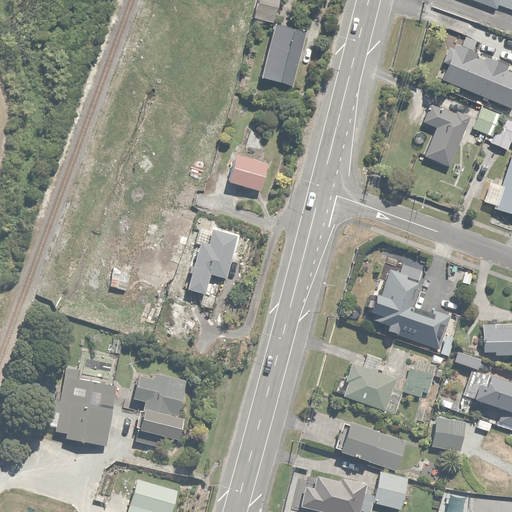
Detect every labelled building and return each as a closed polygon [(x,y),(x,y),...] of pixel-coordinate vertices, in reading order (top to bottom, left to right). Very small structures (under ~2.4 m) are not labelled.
[(278,0),(257,0),(253,20),(272,24),(278,0)] [(511,0),(475,0),(497,8),(498,4),(511,8),(511,0)] [(259,80),(277,85),(291,89),(306,35),(274,27),(259,80)] [(479,54),(454,44),(452,49),(449,48),(443,64),(446,65),(440,82),(511,109),(511,73),(505,71),(507,64),(486,56),(483,62),(477,60),(479,54)] [(450,168),(468,117),(456,112),(455,114),(430,106),(424,123),(434,127),(423,158),(450,168)] [(490,137),(498,114),(480,108),(472,131),(490,137)] [(511,121),(503,117),(490,144),(505,151),(510,141),(511,142),(511,121)] [(511,152),(500,188),(488,184),(482,204),(494,208),(493,211),(511,217),(511,152)] [(269,163),(235,155),(228,185),(262,193),(269,163)] [(195,209),(199,186),(185,183),(181,207),(195,209)] [(200,197),(198,209),(221,214),(223,202),(200,197)] [(230,230),(214,226),(209,244),(201,241),(194,266),(190,265),(188,273),(190,273),(186,290),(205,295),(210,276),(226,280),(237,241),(228,238),(230,230)] [(387,255),(384,266),(395,269),(398,258),(387,255)] [(121,261),(111,259),(109,272),(119,273),(121,261)] [(388,327),(386,332),(439,349),(449,316),(431,311),(430,315),(411,309),(423,270),(409,266),(407,274),(390,269),(382,296),(374,294),(367,316),(376,318),(374,323),(388,327)] [(511,321),(480,324),(482,353),(494,352),(494,358),(511,356),(511,321)] [(120,354),(121,340),(111,340),(110,353),(120,354)] [(398,365),(402,349),(393,347),(389,363),(398,365)] [(394,380),(375,372),(381,359),(366,354),(361,367),(352,363),(346,378),(341,376),(334,393),(384,412),(386,406),(396,409),(402,396),(389,391),(394,380)] [(439,365),(414,359),(412,369),(408,368),(401,392),(420,397),(421,392),(428,394),(432,376),(439,378),(441,370),(438,370),(439,365)] [(105,446),(116,384),(79,378),(81,366),(62,363),(54,411),(49,411),(46,427),(54,428),(53,433),(65,434),(64,439),(105,446)] [(184,379),(152,373),(151,380),(136,377),(131,401),(141,403),(133,441),(154,446),(156,439),(178,443),(183,419),(165,416),(167,407),(178,409),(184,379)] [(478,387),(473,402),(500,412),(495,426),(511,433),(511,381),(490,373),(484,389),(478,387)] [(463,421),(435,417),(431,448),(460,452),(463,421)] [(478,419),(475,428),(488,432),(491,423),(478,419)] [(345,425),(337,453),(396,471),(405,444),(345,425)] [(467,428),(463,437),(477,444),(481,435),(467,428)] [(407,479),(379,472),(371,504),(399,511),(407,479)] [(306,485),(300,508),(316,511),(360,511),(361,511),(364,511),(366,511),(371,495),(365,493),(367,485),(341,478),(340,482),(316,476),(313,487),(306,485)] [(169,511),(176,489),(137,478),(127,511),(169,511)]
